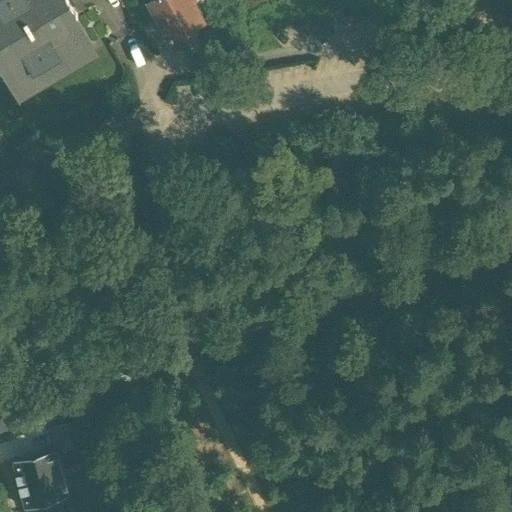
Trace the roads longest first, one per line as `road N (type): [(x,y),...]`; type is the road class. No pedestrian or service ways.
road 1 (unclassified): [(511,246),(137,368),(0,426)]
road 2 (track): [(262,511),(184,352)]
